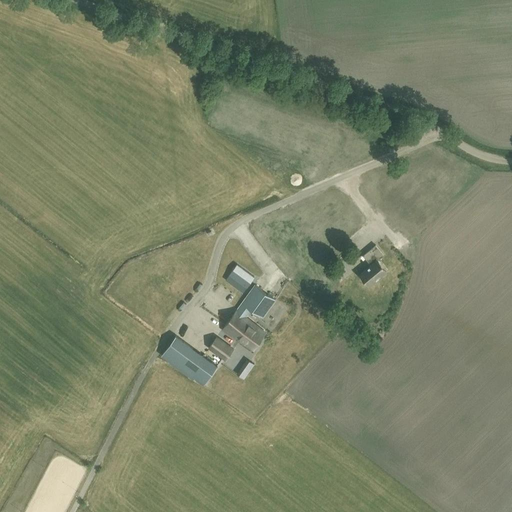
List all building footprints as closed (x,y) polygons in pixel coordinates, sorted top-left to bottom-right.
[(291,103),(269,113),(275,127),(285,123),(289,132),(303,126),(299,117),(297,117),(291,103)] [(367,188),(410,236),(436,213),(395,167),(385,176),(383,173),(367,188)] [(354,237),(370,223),(346,195),(320,218),(319,217),(306,227),(319,242),(327,235),(341,252),(347,246),(334,230),(328,235),(320,225),(325,221),(330,226),(339,219),(354,237)] [(298,240),(314,261),(321,256),(287,212),(274,222),(292,245),(298,240)] [(273,243),(281,236),(269,222),(261,229),(273,243)] [(287,243),(276,249),(282,259),(292,253),(287,243)] [(369,284),(387,270),(378,259),(384,254),(376,245),(363,255),(372,265),(361,274),(369,284)] [(270,261),(276,258),(269,246),(263,250),(270,261)] [(306,263),(314,278),(322,274),(314,259),(306,263)] [(237,264),(230,275),(243,285),(247,287),(254,277),(237,264)] [(263,317),(276,299),(255,285),(223,329),(253,351),(267,333),(245,317),(251,309),(263,317)] [(176,335),(161,355),(194,379),(195,377),(205,384),(218,366),(176,335)] [(200,347),(206,341),(202,337),(196,343),(200,347)] [(216,338),(208,349),(225,361),(233,350),(216,338)]
